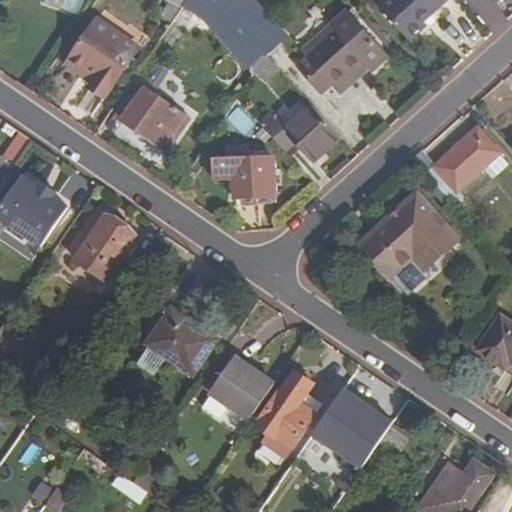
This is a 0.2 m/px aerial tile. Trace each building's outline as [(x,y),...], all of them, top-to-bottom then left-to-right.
[(253,64),(257,68),(267,54),(217,0),(185,0),(182,5),(194,13),(197,10),(248,66),(253,64)] [(446,0),(383,0),(379,4),(410,40),(427,25),(423,21),(446,0)] [(98,17),(69,59),(93,76),(90,81),(106,91),(139,45),(98,17)] [(357,69),(352,64),(362,55),(339,30),(301,64),(325,89),(347,69),(352,74),(357,69)] [(268,79),(280,68),(267,54),(257,68),(268,79)] [(65,63),(90,81),(93,76),(69,59),(65,63)] [(234,84),(243,89),(253,74),(245,68),(234,84)] [(122,119),(167,150),(190,116),(146,85),(122,119)] [(298,143),(302,147),(314,161),(343,137),(312,104),(285,129),(270,112),(260,120),(288,151),(298,143)] [(240,107),(229,118),(245,133),(255,122),(240,107)] [(432,164),(425,170),(454,203),(465,194),(460,188),(501,152),(478,126),(434,165),(432,164)] [(288,151),(292,156),(302,147),(298,143),(288,151)] [(234,195),(252,196),(277,195),(276,160),(271,154),(212,153),(211,175),(235,175),(234,195)] [(0,154),(0,186),(16,168),(0,154)] [(24,175),(0,207),(0,217),(41,248),(69,207),(24,175)] [(418,191),(361,240),(392,275),(414,256),(425,269),(460,238),(418,191)] [(277,202),(277,195),(252,196),(252,203),(277,202)] [(108,213),(76,258),(106,279),(138,234),(108,213)] [(151,346),(168,357),(194,375),(219,338),(172,307),(147,343),(151,346)] [(481,350),(500,363),(505,356),(511,360),(511,321),(505,317),(481,350)] [(168,357),(151,346),(138,363),(155,375),(168,357)] [(511,360),(505,356),(500,363),(511,370),(511,360)] [(250,418),(274,384),(235,357),(212,392),(250,418)] [(0,388),(1,389),(9,377),(0,370),(0,388)] [(282,389),(258,424),(292,448),(317,413),(282,389)] [(360,449),(371,456),(390,428),(392,426),(353,398),(339,418),(346,422),(336,436),(359,451),(360,449)] [(407,440),(390,428),(371,456),(370,458),(379,464),(386,463),(389,459),(393,461),(407,440)] [(85,447),(77,459),(99,475),(108,463),(85,447)] [(449,503),(461,511),(467,511),(494,474),(477,462),(465,479),(449,503)] [(461,511),(449,503),(465,479),(450,468),(422,508),(427,511),(461,511)] [(134,481),(123,473),(115,484),(140,501),(148,490),(140,485),(134,481)] [(147,475),(140,485),(148,490),(160,499),(167,489),(147,475)] [(57,488),(45,505),(56,511),(68,495),(57,488)]
